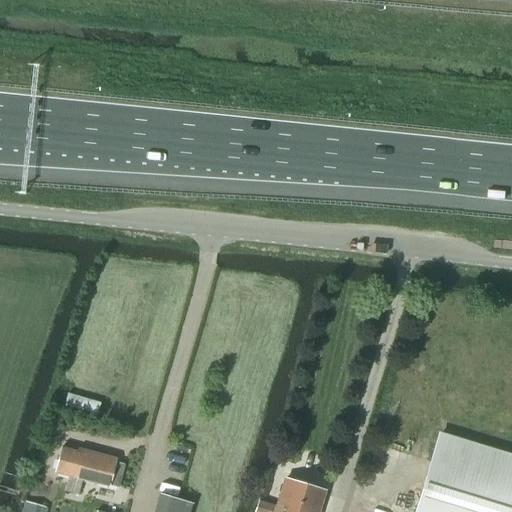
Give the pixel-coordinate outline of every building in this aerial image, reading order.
[(511,511),(511,456),(438,434),(412,511),(511,511)] [(82,455),(60,450),(54,472),(68,476),(64,491),(77,495),(81,480),(117,489),(123,465),(114,463),(114,461),(83,452),(82,455)] [(317,511),(324,492),(284,480),(276,507),(258,502),(254,511),(317,511)] [(159,495),(153,511),(189,511),(191,505),(180,501),(159,495)] [(24,503),(21,511),(47,511),(48,510),(24,503)]
